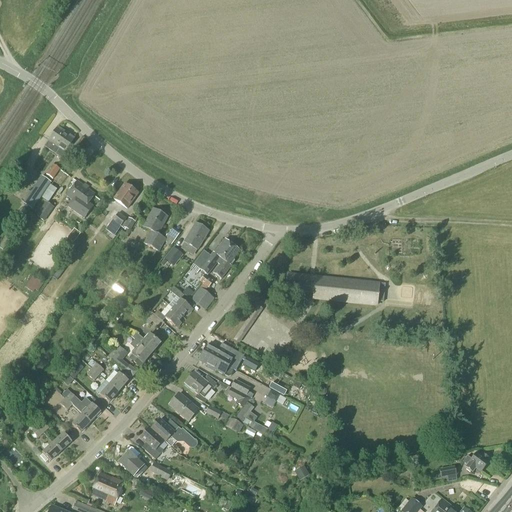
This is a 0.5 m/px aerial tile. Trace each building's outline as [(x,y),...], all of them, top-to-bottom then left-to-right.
[(44,147),(52,152),(55,147),(65,153),(74,139),(57,128),(44,147)] [(46,175),(50,178),(57,168),(52,165),(46,175)] [(92,207),(87,204),(94,194),(76,182),(66,197),(72,201),(67,208),(84,220),(92,207)] [(113,200),(127,210),(138,194),(124,184),(113,200)] [(42,194),(33,188),(23,203),(32,209),(42,194)] [(36,217),(43,222),(53,208),(46,203),(36,217)] [(143,244),(158,252),(163,243),(165,240),(157,236),(167,218),(152,210),(142,227),(150,232),(143,244)] [(112,221),(120,227),(126,219),(118,214),(112,221)] [(124,229),(130,232),(134,223),(130,221),(128,220),(124,229)] [(120,227),(112,221),(105,230),(113,236),(120,227)] [(189,254),(192,248),(196,251),(208,232),(195,224),(184,243),(181,249),(189,254)] [(174,226),(166,239),(173,244),(182,231),(174,226)] [(67,239),(73,244),(80,235),(73,230),(67,239)] [(304,237),(306,246),(314,244),(312,235),(304,237)] [(71,248),(77,252),(82,245),(76,241),(71,248)] [(216,264),(218,265),(221,260),(219,259),(225,250),(227,252),(231,245),(225,241),(219,248),(217,248),(214,251),(215,254),(214,254),(212,253),(209,257),(203,252),(190,270),(196,275),(199,270),(207,276),(216,264)] [(221,260),(218,265),(219,266),(213,274),(220,280),(230,267),(229,265),(231,265),(234,262),(233,260),(239,252),(231,245),(227,252),(225,250),(219,259),(221,260)] [(164,260),(172,266),(181,255),(173,248),(164,260)] [(64,271),(60,268),(53,277),(58,280),(64,271)] [(305,294),(312,295),(312,300),(313,300),(377,307),(378,302),(383,302),(384,296),(385,287),(385,284),(384,284),(384,283),(378,282),(314,276),(309,275),(287,273),(285,291),(305,294)] [(208,288),(209,288),(213,282),(204,276),(200,282),(203,284),(206,286),(208,288)] [(28,285),(35,290),(37,292),(42,286),(33,279),(28,285)] [(169,292),(180,300),(183,296),(173,287),(169,292)] [(186,289),(182,294),(183,295),(189,299),(193,294),(186,289)] [(191,300),(204,310),(213,299),(204,292),(200,289),(191,300)] [(171,310),(182,318),(190,309),(180,300),(171,310)] [(165,318),(164,318),(165,319),(167,321),(174,327),(179,322),(182,318),(171,310),(165,318)] [(157,312),(154,316),(161,323),(165,319),(164,318),(165,318),(161,314),(158,312),(157,312)] [(164,324),(154,316),(151,314),(147,318),(147,319),(160,329),(164,324)] [(122,330),(132,338),(135,335),(134,334),(125,326),(122,330)] [(132,338),(135,340),(140,345),(151,354),(159,344),(149,335),(144,341),(136,334),(135,335),(132,338)] [(140,345),(135,340),(133,342),(131,345),(137,350),(130,358),(140,367),(142,364),(151,354),(140,345)] [(202,354),(228,368),(232,359),(207,346),(202,354)] [(109,358),(124,370),(132,377),(137,372),(130,366),(129,367),(121,360),(126,354),(118,347),(109,358)] [(228,368),(202,354),(198,362),(223,376),(227,378),(231,377),(233,373),(232,370),(228,368)] [(247,361),(257,367),(259,362),(250,356),(247,361)] [(80,371),(86,365),(80,359),(74,365),(80,371)] [(92,370),(99,376),(104,371),(96,364),(92,370)] [(99,376),(92,370),(87,375),(94,381),(99,376)] [(184,385),(197,396),(198,394),(204,399),(216,385),(206,377),(203,381),(193,373),(184,385)] [(109,385),(118,393),(127,382),(118,374),(109,385)] [(217,384),(225,391),(228,387),(219,382),(217,384)] [(231,389),(250,398),(251,399),(253,395),(248,392),(249,389),(234,382),(231,389)] [(118,393),(109,385),(100,396),(109,403),(118,393)] [(250,398),(231,389),(227,396),(238,401),(236,404),(241,409),(250,398)] [(213,390),(207,397),(212,402),(219,395),(213,390)] [(274,393),(271,400),(275,403),(279,396),(274,393)] [(65,399),(72,405),(76,400),(70,394),(65,399)] [(169,406),(187,422),(197,411),(179,395),(169,406)] [(72,405),(65,399),(61,404),(68,410),(72,405)] [(236,418),(241,423),(253,408),(247,404),(236,418)] [(82,415),(90,423),(100,413),(91,405),(82,415)] [(205,414),(217,420),(220,414),(209,408),(205,414)] [(90,423),(82,415),(72,425),(80,433),(90,423)] [(244,422),(252,427),(254,423),(246,418),(244,422)] [(243,426),(229,419),(225,427),(239,434),(243,426)] [(36,426),(43,433),(48,429),(42,421),(36,426)] [(159,421),(150,430),(163,442),(164,443),(170,448),(175,442),(182,442),(187,447),(190,449),(193,449),(195,447),(196,445),(196,442),(194,441),(181,430),(180,431),(172,423),(167,429),(165,426),(159,421)] [(43,433),(36,426),(31,431),(38,438),(43,433)] [(163,442),(150,430),(149,428),(140,438),(149,446),(144,452),(154,461),(162,452),(157,448),(163,442)] [(251,431),(249,435),(257,439),(259,435),(251,431)] [(52,444),(60,452),(71,443),(63,434),(52,444)] [(60,452),(52,444),(42,453),(50,462),(60,452)] [(117,463),(132,476),(138,469),(139,470),(143,466),(127,452),(117,463)] [(462,462),(467,466),(465,468),(472,472),(475,468),(480,472),(487,463),(485,461),(488,459),(483,455),(481,458),(476,454),(471,460),(467,456),(462,462)] [(149,472),(167,481),(172,473),(153,464),(149,472)] [(294,472),(300,481),(309,476),(303,467),(294,472)] [(439,470),(441,481),(445,480),(445,478),(455,476),(453,467),(439,470)] [(99,474),(90,495),(106,502),(106,503),(114,506),(124,483),(118,480),(111,478),(111,479),(99,474)] [(139,495),(151,501),(154,493),(142,487),(139,495)] [(400,511),(417,511),(421,507),(411,499),(400,511)] [(432,511),(465,511),(463,509),(460,511),(455,511),(441,501),(432,511)] [(74,510),(77,511),(84,511),(87,507),(77,503),(76,505),(74,505),(72,510),(74,510)]
